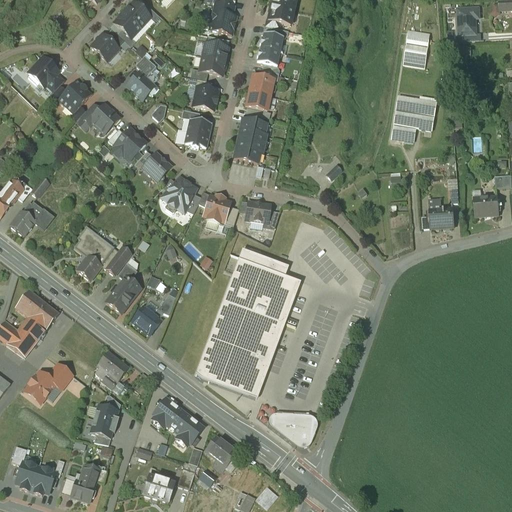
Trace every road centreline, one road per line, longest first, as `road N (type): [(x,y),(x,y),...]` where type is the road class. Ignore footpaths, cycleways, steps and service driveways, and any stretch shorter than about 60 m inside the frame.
road 1 (secondary): [(0,248),(311,488)]
road 2 (residential): [(212,183),(73,62),(69,53),(117,0)]
road 3 (residential): [(311,488),(389,279)]
road 4 (residential): [(389,279),(324,211),(212,183)]
road 5 (residential): [(251,0),(212,183)]
road 6 (residential): [(389,279),(433,252),(511,232)]
